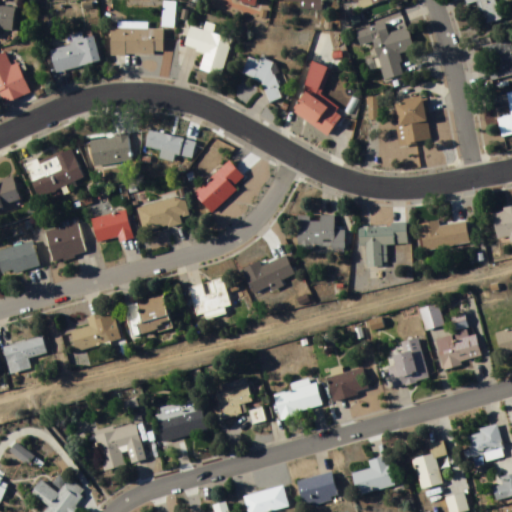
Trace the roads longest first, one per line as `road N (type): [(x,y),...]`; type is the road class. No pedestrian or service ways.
road 1 (residential): [(511,162),(450,179),(374,184),(288,153),(198,101),(159,91),(74,99),(0,129)]
road 2 (residential): [(117,511),(170,486),(511,390)]
road 3 (residential): [(0,304),(222,238),(262,206),(288,153)]
road 4 (residential): [(429,0),(470,175)]
